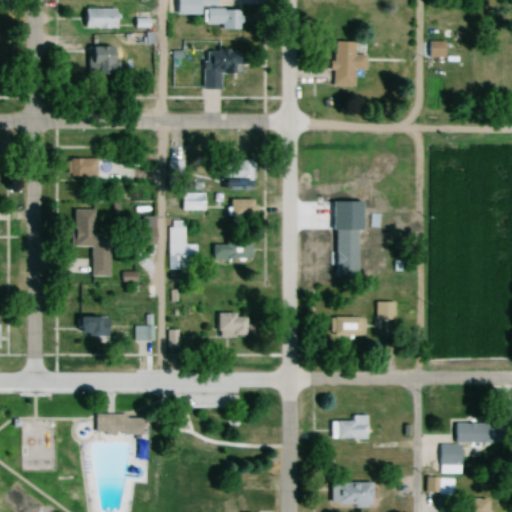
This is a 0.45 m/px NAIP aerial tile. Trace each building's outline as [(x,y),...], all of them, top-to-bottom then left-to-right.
[(169,0),(170,15),(195,15),(194,0),(169,0)] [(239,9),(199,9),(199,25),(218,25),(218,30),(239,30),(239,9)] [(114,28),(114,10),(78,10),(78,28),(114,28)] [(350,55),(350,42),(330,42),(329,87),(349,87),(350,70),(361,71),(362,56),(350,55)] [(112,46),(83,46),(83,74),(112,74),(112,46)] [(231,74),(231,50),(204,50),(204,87),(220,87),(220,74),(231,74)] [(93,159),(64,159),(64,177),(93,177),(93,159)] [(250,162),(217,162),(217,181),(250,181),(250,162)] [(201,193),(176,193),(176,211),(201,211),(201,193)] [(226,201),(226,216),(245,216),(245,201),(226,201)] [(105,277),(105,238),(92,238),(91,210),(67,210),(68,247),(87,247),(87,277),(105,277)] [(130,244),(151,244),(151,219),(130,219),(130,244)] [(165,269),(192,269),(192,245),(181,245),(182,222),(166,221),(165,269)] [(209,260),(248,260),(248,240),(222,240),(222,245),(209,245),(209,260)] [(327,272),(327,280),(347,280),(347,272),(327,272)] [(391,320),(391,302),(371,302),(371,320),(391,320)] [(212,337),(243,337),(243,314),(212,314),(212,337)] [(143,326),(130,326),(130,342),(151,342),(151,316),(143,316),(143,326)] [(104,336),(104,317),(72,317),(72,336),(104,336)] [(327,318),(327,335),(363,335),(363,318),(327,318)] [(90,416),(90,434),(138,434),(138,416),(90,416)] [(327,423),(327,441),(363,441),(363,423),(327,423)] [(458,475),(458,443),(488,443),(488,424),(450,423),(450,446),(436,446),(435,474),(458,475)] [(451,479),(425,479),(425,496),(451,496),(451,479)] [(327,483),(327,507),(369,507),(369,483),(327,483)] [(243,511),(243,496),(223,496),(223,511),(243,511)] [(406,511),(407,496),(393,496),(392,511),(406,511)] [(484,511),(484,500),(459,500),(458,511),(484,511)]
